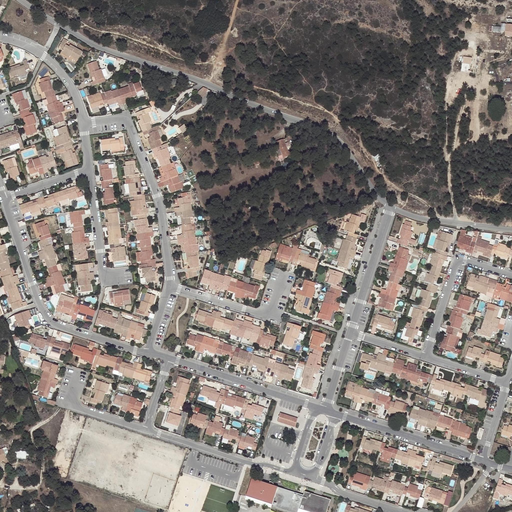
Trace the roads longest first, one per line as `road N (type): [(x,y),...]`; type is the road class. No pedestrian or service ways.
road 1 (unclassified): [(19,0),(93,44),(323,130),(347,148),(390,207)]
road 2 (track): [(218,53),(231,71),(314,109),(420,205),(454,216)]
road 3 (track): [(238,0),(218,53),(204,61),(132,27),(101,28),(87,13),(49,0)]
road 4 (residential): [(168,288),(158,206),(124,119),(82,124)]
road 5 (residential): [(511,274),(457,258),(422,355)]
road 6 (unclassified): [(314,406),(166,359)]
road 7 (unclassified): [(482,460),(335,414)]
road 8 (residential): [(350,331),(390,207)]
road 9 (residential): [(87,169),(106,281),(121,279)]
road 10 (residential): [(0,36),(59,72),(82,124)]
road 11 (unclassified): [(390,207),(511,230)]
road 12 (unclassified): [(145,352),(44,318),(39,303)]
